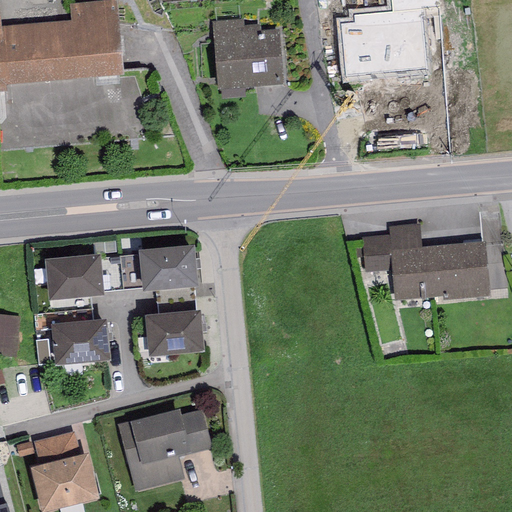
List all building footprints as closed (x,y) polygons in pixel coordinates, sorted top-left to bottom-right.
[(345,78),(426,71),(421,17),(423,17),(422,10),(439,8),(438,0),(392,0),(393,13),(354,16),(354,23),(340,24),(345,78)] [(0,21),(0,94),(4,94),(3,88),(123,78),(117,1),(68,5),(70,21),(0,27),(0,21)] [(243,20),(211,23),(218,91),(283,84),(278,29),(261,30),(260,28),(260,24),(243,25),(243,20)] [(418,226),(389,229),(390,237),(363,241),(365,273),(391,271),(394,303),(442,299),(442,304),(490,300),(485,245),(434,249),(420,250),(418,226)] [(140,281),(142,297),(197,292),(193,250),(138,255),(140,281)] [(44,264),(49,305),(102,300),(101,285),(98,258),(44,264)] [(145,320),(149,361),(203,355),(199,315),(145,320)] [(18,318),(0,317),(0,357),(14,359),(18,318)] [(51,329),(55,370),(109,364),(105,323),(51,329)] [(202,412),(180,417),(189,456),(212,451),(202,412)] [(130,423),(117,427),(134,493),(184,480),(178,459),(183,458),(189,456),(180,417),(179,413),(131,425),(130,423)] [(74,434),(35,444),(41,469),(30,471),(40,511),(58,511),(99,502),(87,456),(79,459),(74,434)] [(0,511),(8,511),(7,506),(5,506),(0,486),(0,511)]
